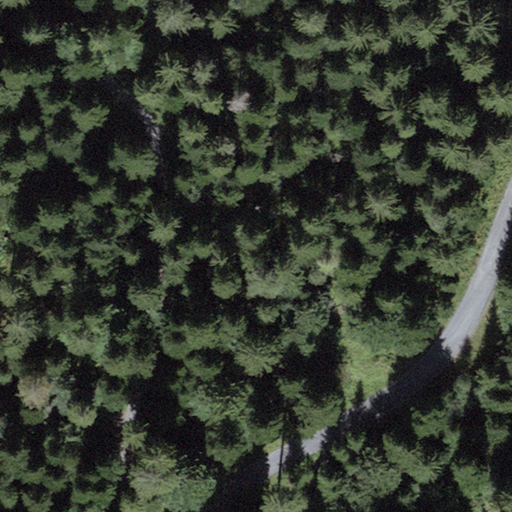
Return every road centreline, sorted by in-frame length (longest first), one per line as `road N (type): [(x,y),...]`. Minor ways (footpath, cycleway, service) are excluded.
road 1 (track): [(0,26),(104,79),(148,117),(158,141),(145,218),(160,306),(131,412),(129,455),(99,511)]
road 2 (track): [(511,207),(482,286),(419,375),(190,511)]
